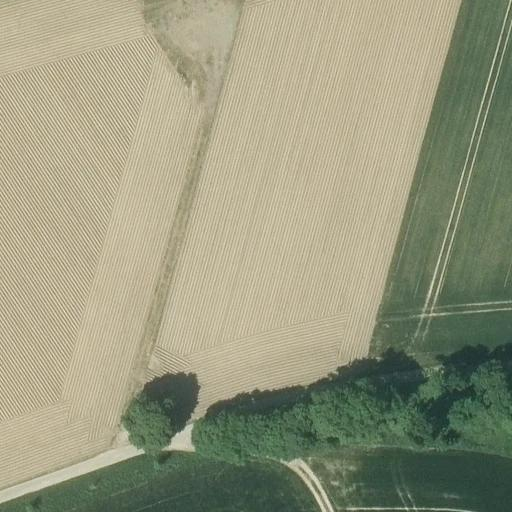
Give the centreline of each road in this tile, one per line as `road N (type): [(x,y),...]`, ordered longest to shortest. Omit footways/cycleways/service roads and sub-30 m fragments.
road 1 (track): [(194,7),(221,76),(113,459),(0,501)]
road 2 (track): [(113,459),(324,387),(511,372)]
road 3 (track): [(155,445),(297,462),(326,511)]
